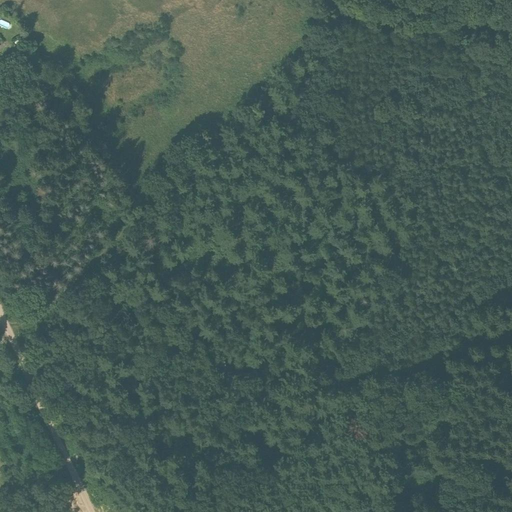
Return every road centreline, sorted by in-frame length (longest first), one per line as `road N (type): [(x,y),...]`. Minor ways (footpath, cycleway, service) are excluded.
road 1 (track): [(511,50),(336,21),(12,336)]
road 2 (track): [(90,511),(0,312)]
